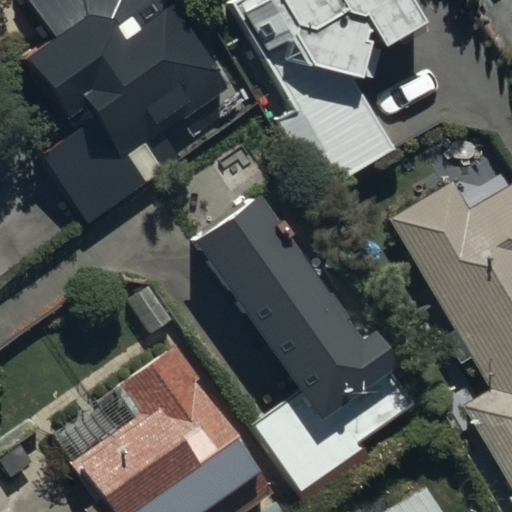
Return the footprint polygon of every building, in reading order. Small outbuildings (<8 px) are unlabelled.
[(157,147),(217,102),(158,23),(165,17),(152,0),(9,0),(49,53),(14,79),(57,136),(71,125),(77,133),(31,168),(83,238),(174,170),(157,147)] [(411,24),(396,0),(235,0),(291,99),(271,111),(304,170),(325,159),(332,171),(385,140),(348,76),(355,33),(360,30),(372,49),(411,24)] [(511,511),(511,186),(461,216),(446,191),(381,230),(483,401),(455,417),(511,511)] [(348,360),(247,216),(180,263),(283,411),(247,437),(290,499),(411,414),(364,348),(348,360)] [(63,473),(67,480),(60,484),(79,511),(221,511),(249,493),(184,397),(194,391),(171,359),(114,398),(132,425),(63,473)] [(424,511),(415,496),(389,511),(424,511)]
